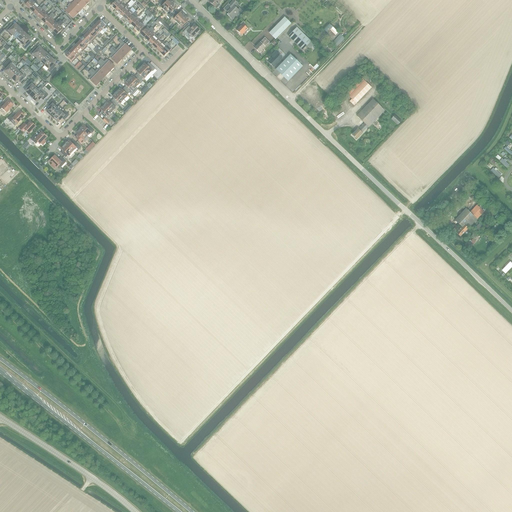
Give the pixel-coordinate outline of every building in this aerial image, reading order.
[(29,0),(25,5),(29,9),(36,1),(34,0),(33,1),(32,0),(29,0)] [(115,0),(111,5),(115,9),(121,3),(119,1),(119,0),(115,0)] [(161,7),(165,11),(173,3),(171,1),(170,1),(168,0),(167,0),(166,1),(164,0),(163,0),(159,4),(158,6),(160,8),(161,7)] [(208,0),(217,8),(220,5),(218,4),(222,0),(221,0),(208,0)] [(228,16),(232,20),(237,14),(239,16),(243,11),(239,8),(238,9),(235,6),(238,3),(234,0),(233,0),(229,5),(227,6),(230,9),(227,12),(230,14),(228,16)] [(29,9),(33,12),(39,6),(37,4),(38,3),(36,1),(29,9)] [(69,3),(68,4),(70,6),(78,14),(80,11),(80,10),(81,8),(74,1),(71,5),(69,3)] [(115,9),(119,13),(126,6),(124,4),(123,5),(121,3),(115,9)] [(171,18),(172,16),(177,11),(174,9),(176,7),(175,6),(174,5),(173,3),(165,11),(169,15),(168,15),(171,18)] [(70,6),(68,4),(67,6),(68,7),(65,11),(72,18),(74,16),(76,16),(78,14),(70,6)] [(119,13),(123,17),(129,11),(130,10),(128,8),(129,6),(128,4),(126,6),(119,13)] [(33,12),(37,16),(46,7),(44,5),(42,7),(41,8),(39,6),(33,12)] [(37,16),(41,20),(47,14),(45,12),(46,11),(47,9),(46,7),(37,16)] [(123,17),(127,20),(133,13),(132,12),(130,12),(129,11),(123,17)] [(173,19),(177,23),(185,15),(183,13),(181,12),(179,13),(177,11),(172,16),(174,19),(173,19)] [(133,14),(127,20),(130,24),(136,18),(138,16),(136,15),(137,13),(135,12),(134,14),(133,13),(133,14)] [(41,20),(45,23),(54,14),(52,13),(50,15),(49,16),(47,14),(41,20)] [(45,24),(49,27),(55,21),(53,19),(56,16),(54,14),(45,23),(45,24)] [(185,15),(177,23),(181,27),(182,26),(185,29),(189,24),(187,21),(189,19),(187,18),(187,17),(185,15)] [(130,24),(134,28),(141,21),(139,19),(138,20),(136,18),(130,24)] [(269,33),(275,39),(291,23),(285,18),(269,33)] [(49,27),(53,31),(62,21),(60,20),(58,22),(57,23),(55,21),(49,27)] [(62,21),(53,31),(57,35),(63,29),(60,27),(64,23),(62,21)] [(99,21),(95,25),(101,30),(103,28),(104,29),(106,27),(99,21)] [(141,21),(134,28),(138,32),(144,26),(142,24),(143,22),(141,21)] [(236,30),(241,35),(248,29),(244,25),(246,23),(243,21),(240,24),(241,25),(236,30)] [(165,23),(163,25),(170,31),(172,29),(165,23)] [(11,36),(12,35),(20,27),(18,25),(17,25),(15,24),(13,26),(11,24),(5,30),(7,32),(11,36)] [(95,25),(92,28),(99,35),(100,34),(99,32),(101,30),(95,25)] [(183,32),(185,35),(187,33),(192,37),(193,37),(194,37),(195,37),(196,36),(196,35),(195,34),(199,30),(194,25),(191,28),(189,26),(183,32)] [(140,34),(145,38),(153,29),(151,27),(150,29),(147,26),(146,28),(140,34)] [(12,35),(16,38),(23,31),(22,30),(22,29),(20,27),(12,35)] [(288,36),(302,50),(311,41),(297,27),(288,36)] [(92,28),(88,32),(95,39),(97,37),(99,35),(92,28)] [(145,38),(148,41),(155,34),(153,32),(155,30),(153,29),(145,38)] [(16,38),(20,42),(28,34),(26,33),(25,33),(23,31),(16,38)] [(88,32),(84,36),(91,43),(93,44),(94,43),(93,41),(95,39),(88,32)] [(28,34),(20,42),(24,46),(23,47),(25,49),(31,43),(29,41),(31,39),(30,37),(29,36),(28,34)] [(148,41),(152,45),(159,38),(161,36),(159,35),(157,36),(155,34),(148,41)] [(84,36),(80,40),(86,46),(88,44),(89,45),(91,43),(84,36)] [(152,45),(156,49),(162,43),(160,41),(161,40),(159,38),(152,45)] [(254,48),(259,53),(269,42),(265,38),(254,48)] [(121,44),(118,47),(126,54),(127,52),(127,53),(131,49),(120,39),(118,41),(121,44)] [(80,40),(77,44),(84,51),(85,49),(88,47),(86,46),(80,40)] [(160,52),(160,53),(169,44),(167,42),(165,44),(163,42),(162,43),(156,49),(160,52)] [(77,44),(73,48),(79,54),(81,52),(82,53),(84,51),(77,44)] [(169,44),(160,53),(164,56),(170,50),(172,49),(170,47),(170,46),(169,44)] [(33,54),(37,58),(44,50),(42,48),(41,48),(39,47),(37,49),(35,47),(29,53),(32,55),(33,54)] [(113,47),(110,49),(121,60),(125,56),(124,55),(126,54),(118,47),(116,50),(113,47)] [(73,48),(69,52),(76,59),(78,57),(77,56),(79,54),(73,48)] [(121,60),(110,49),(109,51),(112,54),(109,57),(110,58),(116,64),(118,62),(121,60)] [(37,58),(41,61),(47,54),(46,53),(46,52),(44,50),(37,58)] [(273,57),(268,62),(274,67),(283,58),(281,56),(276,51),(271,56),(273,57)] [(76,59),(69,52),(65,56),(72,63),(76,59)] [(41,61),(44,65),(52,57),(50,56),(49,56),(47,54),(41,61)] [(290,54),(276,70),(288,81),(303,66),(290,54)] [(52,57),(44,65),(48,69),(47,70),(49,73),(54,68),(56,66),(53,64),(55,62),(54,60),(54,59),(52,57)] [(9,59),(3,66),(4,67),(6,69),(4,71),(5,73),(6,74),(7,76),(8,75),(15,68),(16,67),(12,63),(10,61),(9,59)] [(101,59),(99,61),(110,71),(113,68),(112,68),(114,66),(108,60),(107,59),(104,62),(101,59)] [(100,66),(98,68),(105,75),(106,74),(106,75),(110,71),(99,61),(97,63),(100,66)] [(142,65),(140,67),(148,75),(152,71),(152,72),(155,69),(154,68),(148,63),(146,65),(144,63),(143,65),(142,65)] [(138,73),(136,75),(141,80),(143,78),(144,79),(148,75),(140,67),(138,68),(138,70),(137,71),(138,73)] [(8,75),(12,79),(19,72),(15,68),(8,75)] [(92,68),(90,70),(101,81),(104,77),(103,77),(105,75),(98,68),(95,71),(92,68)] [(12,79),(11,79),(13,81),(14,81),(16,83),(18,80),(20,83),(26,76),(24,74),(20,70),(19,72),(12,79)] [(101,81),(90,70),(88,72),(91,75),(88,78),(95,85),(97,84),(101,81)] [(130,77),(128,79),(136,87),(140,83),(140,84),(143,81),(141,80),(136,75),(134,77),(132,76),(131,77),(130,77)] [(350,101),(354,106),(372,88),(361,77),(346,92),(350,96),(350,97),(352,99),(350,101)] [(28,95),(36,88),(32,84),(34,82),(31,79),(26,84),(29,87),(24,91),(26,93),(26,94),(28,95)] [(126,86),(124,88),(129,93),(132,95),(138,89),(136,87),(128,79),(126,81),(126,82),(124,84),(126,86)] [(35,88),(28,95),(28,96),(29,95),(32,98),(32,99),(39,91),(41,89),(40,88),(38,90),(35,88)] [(117,90),(116,92),(124,100),(128,96),(127,95),(129,93),(124,88),(122,90),(120,88),(119,90),(117,90)] [(39,91),(32,99),(32,100),(34,101),(35,101),(36,102),(41,98),(43,101),(48,95),(45,93),(41,89),(39,91)] [(114,98),(112,100),(117,105),(119,103),(120,104),(124,100),(116,92),(114,94),(114,95),(112,96),(114,98)] [(50,107),(45,111),(47,113),(47,114),(49,115),(49,116),(50,115),(49,115),(56,108),(54,106),(56,104),(56,103),(52,99),(47,104),(50,107)] [(0,103),(0,109),(1,108),(6,112),(13,105),(8,100),(4,104),(2,102),(0,103)] [(105,103),(104,104),(112,112),(116,108),(115,107),(117,105),(112,100),(110,103),(108,101),(107,102),(105,103)] [(365,123),(359,130),(358,129),(352,135),(357,139),(363,133),(362,133),(368,127),(369,127),(375,121),(385,111),(373,100),(357,116),(365,123)] [(100,113),(105,118),(107,115),(108,116),(112,112),(104,104),(102,106),(102,107),(100,109),(102,111),(100,113)] [(49,115),(50,115),(53,118),(53,119),(60,111),(63,109),(59,105),(56,108),(49,115)] [(7,119),(10,121),(12,118),(17,123),(24,116),(19,111),(15,115),(13,113),(7,119)] [(53,119),(53,118),(53,119),(53,120),(53,119),(55,121),(56,121),(57,122),(62,118),(64,121),(69,115),(64,111),(62,113),(60,111),(53,119)] [(392,119),(398,125),(402,121),(395,115),(392,119)] [(19,128),(22,131),(24,133),(26,131),(28,133),(35,126),(30,121),(26,126),(24,123),(19,128)] [(80,127),(79,129),(87,137),(90,133),(91,134),(94,131),(87,125),(85,127),(83,125),(81,127),(80,127)] [(87,137),(79,129),(77,131),(77,132),(75,133),(77,135),(75,138),(81,144),(84,141),(83,141),(87,137)] [(44,140),(46,137),(41,132),(37,136),(35,134),(30,139),(35,144),(37,142),(39,144),(40,143),(42,145),(44,143),(45,141),(44,140)] [(66,142),(64,144),(72,152),(76,148),(78,150),(81,148),(72,140),(70,142),(68,141),(67,142),(66,142)] [(72,152),(64,144),(62,146),(62,147),(61,149),(62,150),(60,153),(65,158),(67,155),(68,156),(72,152)] [(54,155),(49,161),(52,163),(50,165),(52,167),(54,168),(55,167),(56,168),(59,165),(61,167),(65,162),(60,157),(58,159),(54,155)] [(501,176),(494,170),(492,172),(499,178),(501,176)] [(466,194),(450,209),(454,213),(454,214),(471,198),(466,194)] [(456,233),(460,237),(484,212),(477,205),(470,213),(466,209),(455,220),(462,227),(456,233)] [(475,227),(479,231),(485,227),(481,222),(475,227)] [(470,240),(466,244),(468,246),(470,244),(472,245),(477,240),(474,238),(471,241),(470,240)]
